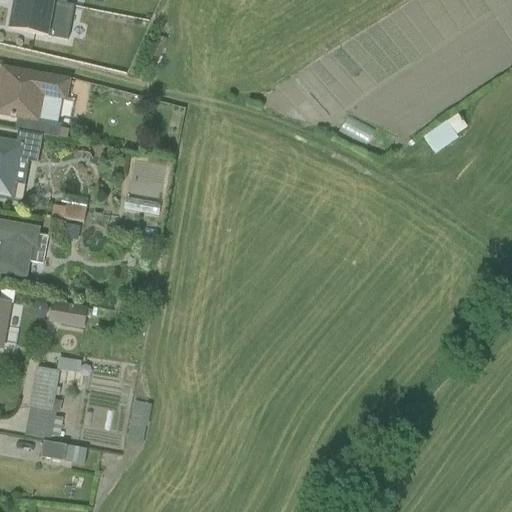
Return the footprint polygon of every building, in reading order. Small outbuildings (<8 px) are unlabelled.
[(67,45),(73,10),(14,0),(8,35),(67,45)] [(14,0),(73,10),(75,0),(14,0)] [(60,83),(0,73),(0,122),(13,125),(12,135),(53,144),(60,83)] [(442,109),(402,135),(416,157),(456,131),(442,109)] [(331,121),(326,135),(358,146),(363,132),(331,121)] [(37,145),(0,139),(0,188),(8,189),(12,158),(34,161),(37,145)] [(108,214),(145,218),(146,209),(137,207),(139,193),(126,191),(129,167),(114,165),(108,214)] [(70,226),(70,207),(51,206),(50,225),(70,226)] [(23,225),(0,221),(0,271),(16,273),(23,225)] [(35,329),(74,330),(75,310),(36,309),(35,329)] [(58,369),(32,369),(29,410),(54,411),(58,369)] [(117,406),(113,446),(131,448),(135,407),(117,406)] [(27,445),(26,458),(51,459),(51,446),(27,445)]
